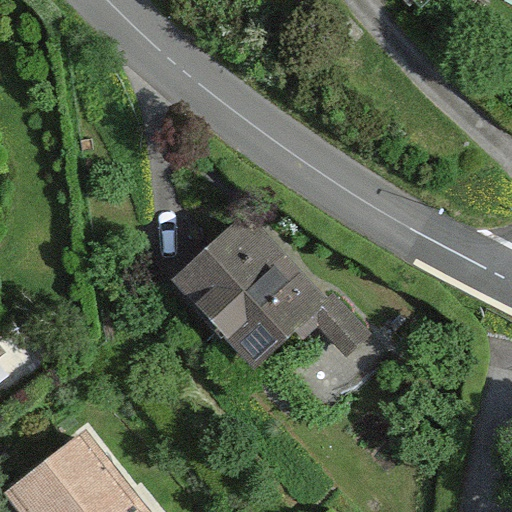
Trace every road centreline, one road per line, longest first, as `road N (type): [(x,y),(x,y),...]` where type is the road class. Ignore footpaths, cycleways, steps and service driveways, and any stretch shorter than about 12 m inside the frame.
road 1 (tertiary): [(118,0),(279,139),(511,282)]
road 2 (residential): [(508,359),(482,511)]
